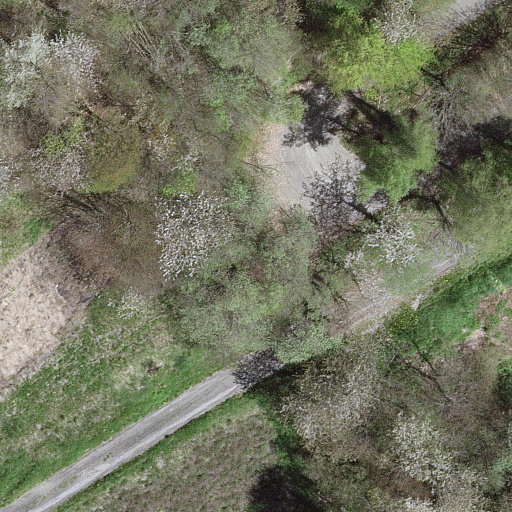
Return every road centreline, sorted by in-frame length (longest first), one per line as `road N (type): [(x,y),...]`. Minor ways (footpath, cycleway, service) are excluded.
road 1 (track): [(511,228),(278,357),(51,511)]
road 2 (track): [(475,0),(335,86),(302,121),(330,180),(375,196),(451,170),(511,129)]
